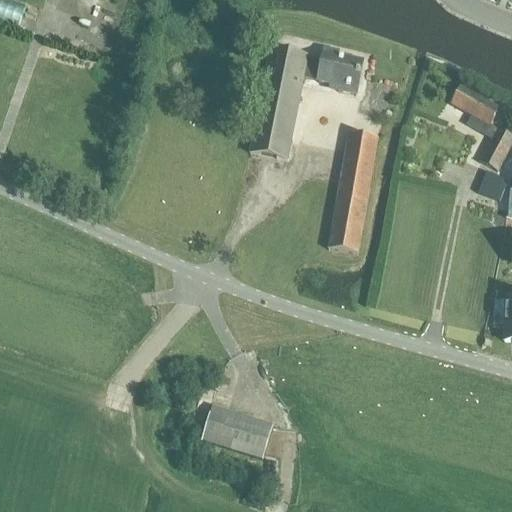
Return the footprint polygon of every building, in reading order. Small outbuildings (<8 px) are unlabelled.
[(0,0),(0,15),(22,24),(29,7),(8,0),(0,0)] [(339,90),(357,94),(363,60),(338,55),(339,50),(325,47),(323,61),(308,58),(308,57),(270,49),(249,152),(288,160),(305,76),(319,79),(319,81),(340,86),(339,90)] [(480,164),(499,173),(511,147),(511,137),(490,126),(500,109),(461,87),(451,105),(472,117),(467,126),(493,140),(480,164)] [(329,250),(358,255),(378,140),(349,135),(329,250)] [(478,192),(500,201),(507,182),(486,173),(478,192)] [(211,408),(215,392),(202,388),(193,425),(206,428),(202,443),(215,446),(262,461),(273,427),(211,408)]
